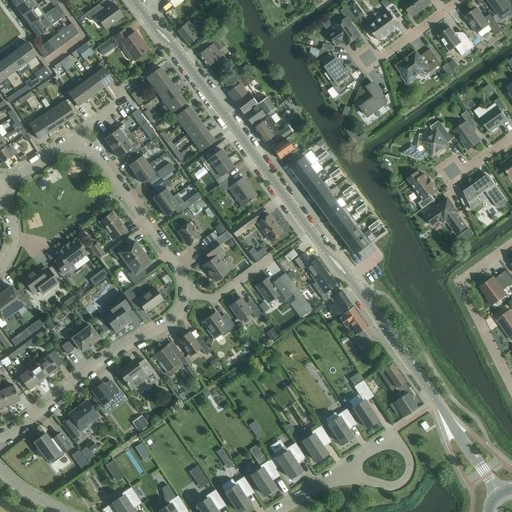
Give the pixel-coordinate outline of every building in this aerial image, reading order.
[(37,5),(32,0),(21,0),(15,5),(22,15),(37,5)] [(412,16),(431,2),(429,0),(406,0),(402,3),(412,16)] [(504,0),(487,0),(493,8),(498,15),(502,20),(511,12),(511,0),(509,0),(506,2),(504,0)] [(125,19),(113,3),(102,11),(98,5),(85,14),(90,20),(95,16),(105,29),(122,16),(124,20),(125,19)] [(396,20),(402,16),(393,3),(386,8),(389,12),(382,17),(380,16),(375,19),(375,22),(368,27),(378,40),(399,25),(396,20)] [(30,25),(44,15),(37,5),(22,15),(30,25)] [(44,15),(30,25),(37,36),(45,30),(51,25),(65,15),(58,5),(44,15)] [(484,18),(477,7),(465,16),(477,33),(489,25),(496,34),(502,30),(490,14),(484,18)] [(346,45),(360,35),(350,21),(354,18),(351,14),(347,17),(333,27),(335,30),(329,34),(336,45),(343,40),(346,45)] [(190,24),(188,21),(177,30),(189,44),(196,38),(195,36),(198,33),(194,29),(196,27),(192,22),(190,24)] [(74,36),(78,33),(71,23),(66,27),(74,36)] [(69,40),(74,36),(66,27),(65,27),(61,30),(69,40)] [(458,38),(450,27),(438,35),(450,51),(456,46),(462,55),(474,46),(465,33),(458,38)] [(64,44),(69,40),(61,30),(57,34),(64,44)] [(115,35),(112,38),(117,45),(120,42),(128,52),(133,60),(149,49),(142,41),(141,42),(134,32),(128,36),(123,30),(115,35)] [(59,47),(64,44),(57,34),(54,36),(52,37),(59,47)] [(49,55),(59,47),(52,37),(42,45),(49,55)] [(206,48),(198,54),(199,54),(208,67),(216,61),(222,56),(218,51),(222,47),(217,40),(206,48)] [(26,63),(36,55),(27,42),(16,50),(26,63)] [(84,59),(92,53),(85,43),(77,49),(80,53),(79,53),(84,59)] [(44,58),(49,55),(42,45),(37,48),(44,58)] [(99,47),(97,48),(102,55),(107,52),(102,45),(99,47)] [(441,64),(430,49),(420,56),(416,51),(408,57),(409,58),(405,61),(404,60),(396,65),(403,74),(401,75),(407,83),(416,77),(415,76),(425,69),(428,73),(441,64)] [(16,50),(6,57),(16,70),(20,75),(30,68),(26,63),(16,50)] [(66,71),(74,65),(67,56),(59,62),(62,66),(66,71)] [(90,56),(84,60),(90,68),(96,63),(90,56)] [(0,69),(6,78),(16,70),(6,57),(0,61),(0,69)] [(345,70),(337,59),(326,66),(330,71),(325,74),(330,81),(340,94),(348,88),(347,86),(355,80),(347,69),(345,70)] [(453,69),(457,66),(453,59),(448,63),(452,68),(453,69)] [(54,72),(62,66),(59,62),(51,68),(54,72)] [(243,72),(250,67),(248,64),(241,69),(241,68),(234,73),(237,77),(244,72),(243,72)] [(40,82),(51,75),(44,66),(34,74),(37,79),(38,78),(40,82)] [(105,86),(113,80),(103,67),(95,73),(105,86)] [(152,86),(166,76),(160,67),(146,77),(152,86)] [(452,68),(446,72),(449,76),(455,72),(453,69),(452,68)] [(245,85),(251,81),(245,72),(238,77),(245,85)] [(95,93),(105,86),(95,73),(86,80),(95,93)] [(159,95),(173,85),(166,76),(152,86),(159,95)] [(27,85),(30,89),(40,82),(38,78),(37,79),(27,85)] [(86,99),(95,93),(86,80),(77,87),(86,99)] [(368,116),(378,109),(386,103),(382,97),(384,96),(374,82),(367,87),(375,96),(361,107),(363,110),(362,111),(364,114),(365,113),(368,116)] [(234,102),(247,92),(240,83),(227,92),(234,102)] [(27,85),(20,90),(23,93),(30,89),(27,85)] [(173,85),(159,95),(165,104),(179,94),(173,85)] [(77,106),(86,99),(77,87),(68,93),(77,106)] [(248,91),(247,92),(234,102),(251,125),(260,119),(276,107),(267,96),(257,103),(248,91)] [(9,102),(19,96),(17,92),(6,99),(9,102)] [(172,113),(186,102),(179,94),(165,104),(172,113)] [(498,106),(480,119),(484,125),(490,133),(499,127),(497,124),(500,122),(501,123),(506,119),(507,121),(508,120),(502,112),(501,110),(505,106),(499,97),(494,101),(498,106)] [(66,121),(75,115),(65,100),(56,106),(66,121)] [(83,106),(90,112),(94,108),(87,102),(83,106)] [(158,109),(163,116),(168,112),(163,105),(158,109)] [(47,112),(56,127),(66,121),(56,106),(47,112)] [(181,125),(195,114),(189,106),(174,116),(181,125)] [(468,150),(481,140),(472,129),(477,125),(466,111),(461,114),(466,121),(454,130),(468,150)] [(47,133),(56,127),(47,112),(38,118),(47,133)] [(188,134),(202,123),(195,114),(181,125),(188,134)] [(264,142),(272,136),(278,131),(273,125),(275,123),(269,115),(253,127),(264,142)] [(38,139),(47,133),(38,118),(28,124),(38,139)] [(450,136),(445,128),(439,121),(431,127),(434,131),(427,136),(420,134),(418,151),(417,151),(412,145),(402,152),(404,154),(420,158),(429,152),(432,157),(449,145),(445,140),(450,136)] [(194,143),(208,132),(202,123),(188,134),(194,143)] [(111,148),(125,138),(130,134),(124,124),(118,128),(104,139),(111,148)] [(278,143),(293,132),(288,126),(273,137),(278,143)] [(173,130),(176,136),(182,133),(179,127),(173,130)] [(15,128),(13,130),(5,134),(8,138),(15,134),(17,132),(15,128)] [(201,151),(215,141),(208,132),(194,143),(201,151)] [(279,159),(287,153),(293,148),(290,145),(298,139),(293,133),(270,149),(273,153),(277,158),(278,157),(279,159)] [(130,134),(125,138),(111,148),(118,157),(126,152),(127,150),(131,155),(137,151),(133,146),(132,147),(129,143),(134,139),(130,134)] [(7,145),(1,137),(0,137),(0,150),(10,144),(10,143),(7,145)] [(0,158),(2,162),(16,153),(10,144),(0,150),(0,158)] [(216,153),(212,148),(199,158),(202,163),(209,171),(214,167),(227,158),(221,149),(216,153)] [(236,167),(242,163),(232,148),(226,152),(236,167)] [(287,164),(298,156),(294,150),(283,158),(287,164)] [(135,174),(148,164),(142,155),(128,165),(135,174)] [(302,157),(288,167),(295,176),(309,166),(302,157)] [(511,157),(510,159),(509,158),(501,164),(511,178),(511,157)] [(219,185),(229,178),(225,173),(234,167),(227,158),(214,167),(218,172),(213,176),(219,185)] [(141,183),(150,177),(155,173),(151,168),(156,164),(153,161),(148,164),(135,174),(141,183)] [(162,179),(175,170),(169,163),(156,172),(162,179)] [(309,166),(295,176),(301,185),(315,175),(309,166)] [(421,176),(417,171),(409,177),(408,178),(423,200),(419,203),(423,208),(435,200),(431,195),(437,191),(433,185),(434,185),(429,178),(428,179),(424,174),(421,176)] [(508,201),(489,175),(488,173),(464,191),(472,210),(482,202),(477,196),(485,190),(498,208),(508,201)] [(315,175),(301,185),(308,194),(322,183),(315,175)] [(256,196),(242,177),(233,184),(229,178),(219,185),(224,191),(229,188),(242,206),(256,196)] [(322,183),(308,194),(314,202),(328,192),(322,183)] [(160,192),(152,198),(159,207),(172,197),(165,188),(160,192)] [(328,192),(314,202),(321,211),(335,201),(328,192)] [(172,197),(159,207),(165,216),(174,209),(178,214),(186,208),(190,205),(187,200),(184,202),(177,193),(172,197)] [(335,201),(321,211),(327,220),(341,209),(335,201)] [(466,226),(457,213),(458,212),(450,202),(444,201),(433,208),(434,210),(426,216),(433,225),(441,219),(442,220),(446,221),(447,220),(456,233),(466,226)] [(341,209),(327,220),(334,228),(347,218),(341,209)] [(110,213),(109,211),(104,215),(105,217),(99,221),(112,239),(126,230),(112,212),(110,213)] [(235,237),(247,228),(259,219),(254,212),(242,221),(230,230),(235,237)] [(270,241),(282,232),(269,214),(257,223),(270,241)] [(347,218),(334,228),(340,237),(354,227),(347,218)] [(188,246),(200,238),(189,223),(177,231),(188,246)] [(354,227),(340,237),(347,246),(360,235),(354,227)] [(202,249),(206,255),(210,260),(202,266),(207,272),(208,271),(215,281),(229,271),(223,263),(217,256),(223,251),(218,245),(219,245),(231,237),(227,231),(226,231),(215,239),(202,249)] [(206,246),(217,237),(213,232),(202,240),(206,246)] [(360,235),(347,246),(353,255),(367,244),(360,235)] [(87,254),(75,239),(68,244),(68,243),(63,247),(63,248),(56,253),(60,258),(54,262),(63,274),(69,270),(68,268),(87,254)] [(125,248),(120,241),(109,250),(117,260),(122,257),(127,264),(143,251),(140,246),(138,246),(134,241),(125,248)] [(104,253),(97,243),(91,247),(98,257),(104,253)] [(134,285),(146,276),(141,269),(150,263),(146,258),(147,255),(143,251),(127,264),(131,270),(126,274),(134,285)] [(257,252),(251,256),(255,261),(261,257),(257,252)] [(311,262),(304,252),(298,257),(294,260),(300,268),(301,269),(305,266),(316,281),(312,284),(322,297),(323,299),(334,292),(331,288),(335,286),(315,259),(311,262)] [(42,273),(37,267),(22,278),(33,293),(38,289),(42,294),(58,282),(48,268),(42,273)] [(494,277),(480,287),(487,297),(486,298),(491,305),(506,294),(503,290),(511,282),(511,279),(506,270),(495,278),(494,277)] [(290,280),(295,276),(291,271),(286,274),(290,280)] [(275,284),(273,284),(268,277),(256,286),(268,302),(273,299),(274,300),(276,300),(277,300),(279,303),(290,295),(286,289),(280,281),(275,284)] [(131,288),(136,296),(142,293),(137,284),(131,288)] [(17,294),(11,286),(6,290),(4,288),(0,291),(0,293),(13,311),(23,303),(27,308),(32,304),(22,291),(17,294)] [(146,312),(163,300),(153,287),(137,300),(146,312)] [(130,302),(136,298),(129,288),(123,293),(130,302)] [(336,316),(343,311),(352,305),(341,290),(331,297),(335,302),(329,306),(336,316)] [(130,308),(118,291),(117,291),(118,293),(106,301),(105,300),(111,309),(103,314),(102,313),(114,330),(116,333),(116,332),(120,329),(119,327),(129,320),(131,322),(131,321),(124,312),(129,308),(130,308)] [(0,326),(1,327),(5,324),(2,319),(13,311),(0,293),(0,326)] [(300,293),(293,298),(305,314),(311,309),(300,293)] [(248,308),(240,298),(229,306),(240,320),(251,312),(255,318),(261,314),(253,303),(248,308)] [(265,302),(260,306),(265,312),(269,309),(267,306),(265,303),(265,302)] [(367,327),(352,306),(338,316),(345,326),(350,323),(357,333),(352,337),(363,353),(374,346),(363,330),(367,327)] [(511,340),(511,339),(511,312),(510,309),(497,319),(511,340)] [(223,319),(220,319),(216,312),(202,322),(204,324),(201,327),(205,325),(214,338),(220,334),(221,335),(223,335),(235,327),(227,316),(223,319)] [(41,318),(36,322),(40,327),(45,323),(41,318)] [(68,341),(61,346),(67,354),(74,349),(73,348),(77,345),(81,350),(80,351),(81,351),(82,351),(88,346),(88,347),(89,346),(91,344),(92,344),(93,343),(92,343),(98,339),(99,339),(99,338),(90,325),(89,324),(82,329),(82,327),(76,331),(77,333),(70,338),(71,339),(68,341)] [(272,342),(280,335),(274,328),(266,334),(272,342)] [(26,348),(43,335),(41,332),(23,344),(26,348)] [(198,343),(189,332),(178,340),(190,356),(200,348),(205,355),(211,351),(205,343),(202,339),(198,343)] [(20,342),(16,336),(11,340),(15,345),(20,342)] [(6,348),(9,346),(5,340),(1,342),(6,348)] [(230,357),(234,363),(257,347),(254,341),(230,357)] [(17,354),(26,348),(23,344),(15,351),(17,354)] [(163,348),(154,355),(159,362),(158,363),(164,372),(166,371),(179,362),(175,356),(169,348),(167,345),(163,348)] [(49,377),(54,373),(52,371),(57,368),(57,367),(63,362),(54,350),(37,362),(47,375),(49,377)] [(214,368),(220,364),(216,358),(210,363),(214,368)] [(139,366),(135,361),(126,367),(127,368),(120,373),(126,382),(130,389),(143,380),(148,387),(159,378),(152,369),(147,361),(139,366)] [(39,384),(44,380),(43,378),(47,375),(37,362),(28,369),(38,382),(39,384)] [(384,369),(378,373),(382,379),(390,391),(392,390),(396,387),(400,392),(408,386),(392,363),(384,369)] [(192,380),(197,376),(189,365),(183,369),(192,380)] [(235,375),(242,370),(239,365),(232,371),(235,375)] [(29,391),(35,388),(33,386),(38,382),(28,369),(18,377),(29,391)] [(362,380),(353,387),(358,394),(361,399),(371,393),(362,380)] [(108,390),(102,382),(91,390),(104,408),(110,404),(112,407),(124,398),(115,385),(108,390)] [(8,407),(14,404),(13,402),(19,400),(13,385),(1,390),(7,405),(8,407)] [(402,417),(417,407),(407,393),(392,402),(402,417)] [(97,415),(92,409),(86,401),(79,406),(80,407),(70,414),(69,413),(69,414),(75,422),(72,424),(68,419),(61,425),(67,433),(72,439),(79,434),(77,430),(80,428),(81,431),(87,427),(85,424),(97,415)] [(376,420),(363,401),(352,408),(365,427),(376,420)] [(338,418),(327,425),(340,444),(351,437),(346,429),(355,423),(346,409),(336,415),(338,418)] [(262,418),(256,421),(263,433),(269,429),(262,418)] [(427,427),(428,427),(424,421),(420,424),(424,430),(424,429),(427,427)] [(312,435),(302,442),(315,461),(326,454),(322,448),(320,446),(329,440),(320,426),(311,432),(312,435)] [(45,434),(34,442),(38,447),(34,450),(39,457),(43,454),(48,461),(51,464),(64,455),(63,453),(70,448),(59,433),(49,440),(45,434)] [(84,455),(90,451),(96,447),(92,440),(86,445),(89,449),(83,454),(84,455)] [(257,443),(261,455),(269,452),(265,440),(257,443)] [(285,446),(274,453),(277,458),(276,459),(289,478),(300,471),(296,465),(295,463),(304,457),(294,443),(286,449),(285,446)] [(224,448),(235,463),(240,460),(229,445),(224,448)] [(262,468),(251,476),(264,495),(275,488),(271,482),(269,480),(278,474),(269,460),(264,454),(263,455),(256,459),(260,466),(262,468)] [(189,471),(200,488),(209,482),(197,466),(189,471)] [(232,479),(221,486),(225,492),(238,511),(249,504),(245,498),(244,496),(252,490),(243,476),(234,482),(232,479)] [(165,504),(158,508),(160,511),(182,511),(187,509),(177,495),(175,497),(167,484),(161,488),(165,504)] [(123,496),(102,509),(105,511),(134,511),(132,509),(131,507),(140,501),(131,487),(121,493),(123,496)] [(207,498),(197,505),(201,511),(200,511),(217,511),(216,511),(215,509),(224,503),(215,490),(205,496),(207,498)]
